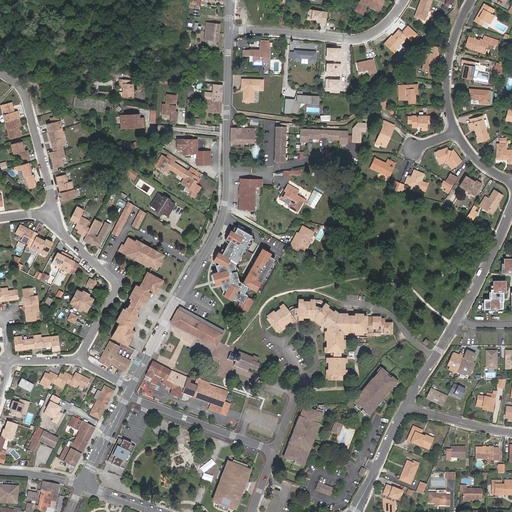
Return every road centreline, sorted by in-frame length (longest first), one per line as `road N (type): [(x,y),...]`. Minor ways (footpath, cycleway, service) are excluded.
road 1 (residential): [(226,174),(217,230),(130,388)]
road 2 (residential): [(403,0),(383,26),(357,39),(228,29)]
road 3 (residential): [(80,357),(116,285),(50,213)]
road 4 (residential): [(274,451),(126,395)]
road 5 (residential): [(50,213),(25,93),(0,72)]
road 6 (residential): [(228,29),(226,174)]
road 7 (residential): [(473,0),(448,74),(456,130)]
road 8 (residential): [(226,174),(342,158),(353,145)]
road 9 (unknown): [(101,269),(120,230),(191,259)]
